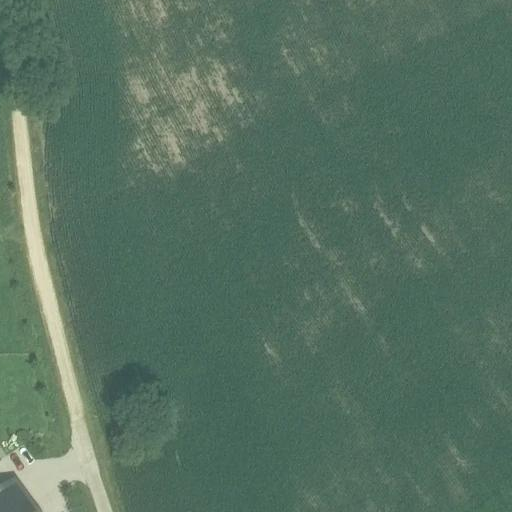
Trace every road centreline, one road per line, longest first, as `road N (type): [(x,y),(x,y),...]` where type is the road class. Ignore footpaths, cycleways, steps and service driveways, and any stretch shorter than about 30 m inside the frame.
road 1 (track): [(1,0),(27,204),(66,372)]
road 2 (unclassified): [(105,511),(66,372)]
